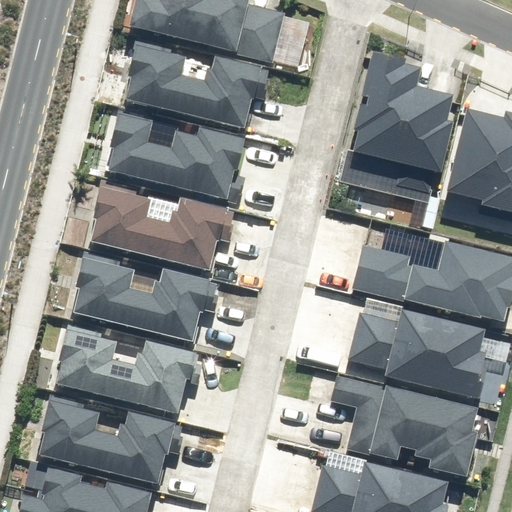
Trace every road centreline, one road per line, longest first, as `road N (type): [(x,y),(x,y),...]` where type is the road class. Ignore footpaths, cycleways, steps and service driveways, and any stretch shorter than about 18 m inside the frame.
road 1 (residential): [(362,0),(237,511)]
road 2 (secondary): [(66,0),(0,261)]
